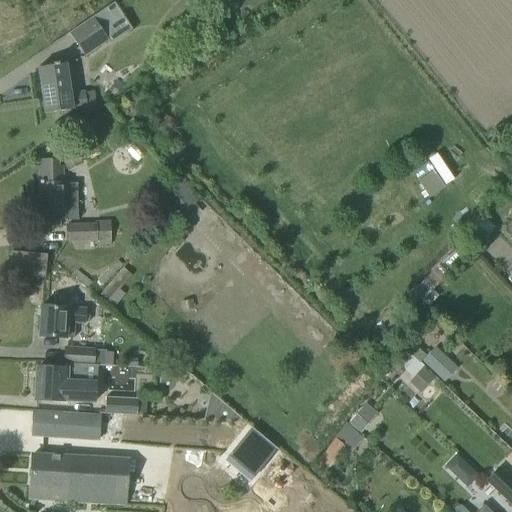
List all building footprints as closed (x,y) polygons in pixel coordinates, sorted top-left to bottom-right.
[(111,44),(131,29),(113,2),(68,32),(85,57),(108,41),(111,44)] [(44,113),(58,111),(61,115),(69,114),(71,109),(72,109),(72,108),(86,106),(84,92),(70,94),(65,63),(58,64),(58,62),(52,63),(52,65),(38,67),(44,113)] [(95,116),(71,131),(80,147),(105,131),(95,116)] [(83,163),(72,143),(57,151),(67,171),(83,163)] [(58,159),(38,159),(39,184),(39,213),(40,213),(40,226),(60,226),(60,220),(77,220),(77,213),(77,183),(66,183),(66,181),(64,181),(64,167),(59,165),(58,159)] [(199,198),(180,180),(166,195),(193,220),(202,210),(194,203),(199,198)] [(67,239),(74,239),(75,250),(93,250),(93,245),(111,245),(110,221),(94,221),(93,225),(67,225),(67,239)] [(46,254),(11,251),(9,275),(44,278),(46,254)] [(41,305),(38,336),(58,337),(66,337),(73,338),(74,322),(84,323),(85,308),(68,307),(60,307),(41,305)] [(435,346),(422,361),(444,381),(458,367),(435,346)] [(97,365),(97,364),(105,364),(105,350),(95,350),(95,349),(65,347),(64,362),(65,362),(65,363),(97,365)] [(420,393),(434,377),(423,367),(424,366),(407,350),(397,361),(404,368),(404,369),(413,378),(408,383),(420,393)] [(32,384),(32,392),(35,394),(35,398),(55,399),(64,400),(94,401),(97,365),(65,363),(65,369),(57,368),(37,367),(36,381),(32,384)] [(137,399),(106,397),(105,413),(136,415),(137,399)] [(367,405),(349,425),(359,433),(377,413),(367,405)] [(100,416),(54,413),(34,412),(33,435),(52,436),(98,440),(100,416)] [(358,434),(359,433),(349,425),(320,459),(329,467),(346,447),(351,451),(363,438),(358,434)] [(226,452),(250,473),(272,449),(248,427),(226,452)] [(454,452),(443,465),(465,485),(476,472),(454,452)] [(127,460),(52,456),(32,455),(29,499),(125,505),(127,460)] [(511,505),(511,481),(498,468),(486,480),(511,505)] [(469,511),(461,503),(452,511),(490,511),(483,505),(475,511),(469,511)]
